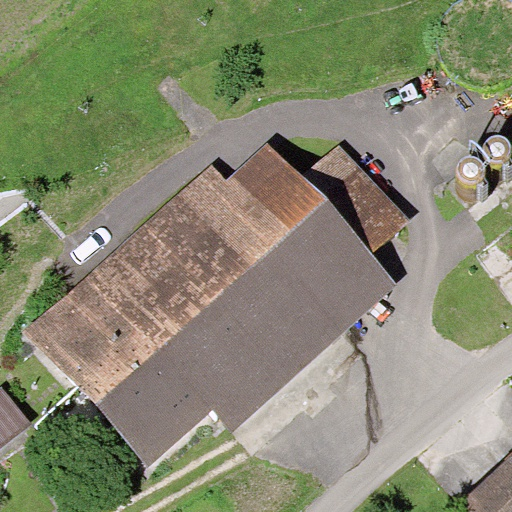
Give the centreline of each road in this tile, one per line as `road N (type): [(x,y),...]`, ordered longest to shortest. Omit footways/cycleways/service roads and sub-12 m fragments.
road 1 (track): [(399,452),(337,420),(280,438),(139,511)]
road 2 (unclassified): [(511,363),(330,511)]
